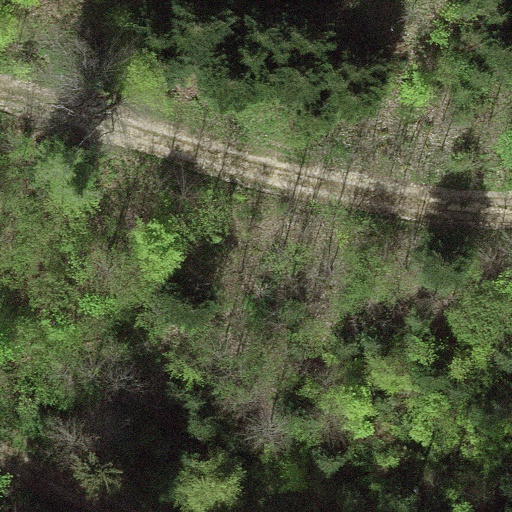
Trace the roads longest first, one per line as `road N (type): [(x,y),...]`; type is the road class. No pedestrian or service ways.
road 1 (track): [(0,95),(360,191),(511,196)]
road 2 (track): [(0,441),(63,482),(138,511)]
